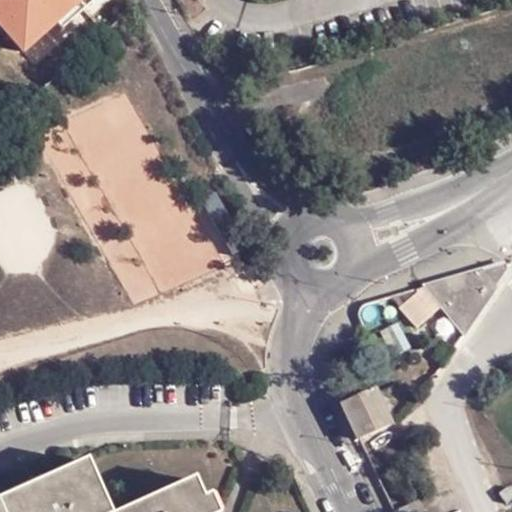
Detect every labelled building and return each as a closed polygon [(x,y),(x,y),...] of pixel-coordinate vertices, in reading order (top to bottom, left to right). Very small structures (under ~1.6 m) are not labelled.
[(0,0),(0,20),(39,63),(107,0),(0,0)] [(424,286),(466,338),(511,271),(511,270),(509,266),(506,262),(424,286)] [(377,392),(346,407),(361,439),(392,424),(377,392)] [(0,511),(107,511),(85,462),(0,499),(0,511)] [(215,511),(209,497),(201,501),(192,480),(121,511),(215,511)] [(426,511),(418,495),(394,507),(396,511),(426,511)]
